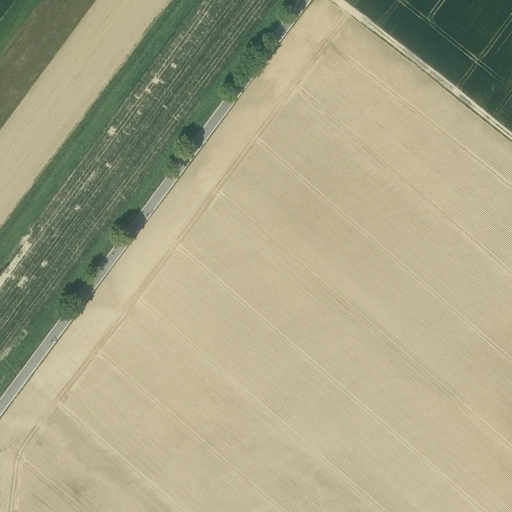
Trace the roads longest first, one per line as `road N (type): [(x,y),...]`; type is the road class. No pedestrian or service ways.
road 1 (unclassified): [(303,0),(46,358),(0,409)]
road 2 (track): [(343,0),(511,133)]
